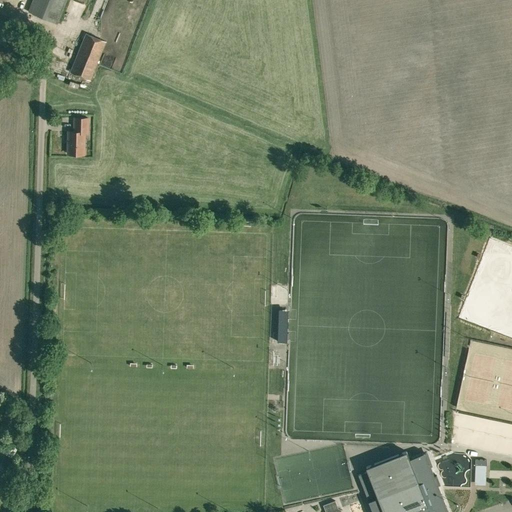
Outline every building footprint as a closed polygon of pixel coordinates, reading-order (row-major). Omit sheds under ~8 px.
[(65,0),(32,0),(28,11),(57,22),(65,0)] [(16,32),(0,21),(0,43),(6,47),(16,32)] [(106,41),(86,33),(70,72),(90,80),(106,41)] [(24,37),(19,34),(14,42),(18,45),(24,37)] [(88,118),(74,118),(74,131),(68,131),(68,153),(84,154),(85,132),(88,132),(88,118)] [(287,309),(278,309),(277,342),(286,342),(287,309)] [(473,339),(463,399),(475,401),(478,384),(469,382),(470,376),(477,377),(478,370),(476,369),(477,361),(484,362),(486,347),(496,348),(497,343),(473,339)] [(447,511),(425,452),(409,459),(406,451),(366,467),(367,471),(358,475),(363,486),(372,511),(447,511)] [(489,484),(489,464),(479,464),(478,484),(489,484)] [(340,511),(342,510),(338,508),(335,500),(330,502),(333,509),(326,511),(340,511)]
